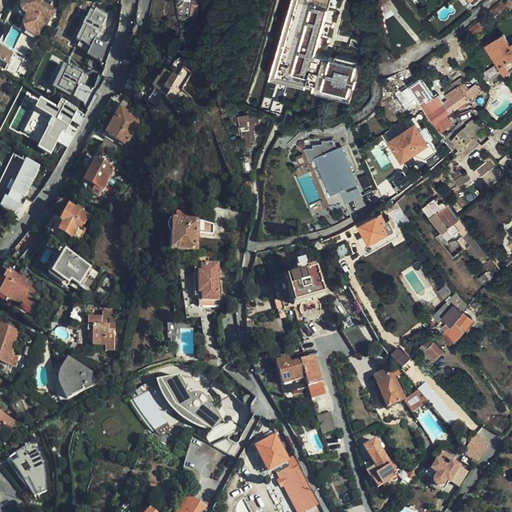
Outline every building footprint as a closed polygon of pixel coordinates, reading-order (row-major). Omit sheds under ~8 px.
[(53,7),(51,5),(52,3),(46,0),(21,0),(21,2),(20,4),(19,6),(20,8),(20,10),(22,12),(23,13),(25,13),(25,14),(46,26),(53,11),(52,10),(53,7)] [(278,73),(299,0),(294,0),(272,76),(352,100),(362,65),(359,64),(350,94),(278,73)] [(332,0),(299,0),(278,73),(350,94),(359,64),(361,60),(339,53),(338,57),(334,56),(333,56),(317,51),(332,0)] [(504,7),(499,1),(492,6),(496,12),(497,12),(504,7)] [(197,6),(192,4),(189,4),(187,15),(196,18),(197,6)] [(89,6),(76,51),(105,59),(118,15),(89,6)] [(484,18),(476,23),(480,29),(488,24),(484,18)] [(511,66),(511,42),(508,45),(502,34),(486,44),(503,72),(511,66)] [(0,51),(9,55),(11,51),(0,45),(0,51)] [(0,62),(5,65),(9,55),(0,51),(0,62)] [(179,90),(190,73),(181,67),(175,77),(163,69),(158,77),(156,75),(150,86),(151,87),(143,100),(155,107),(162,97),(171,103),(173,101),(185,109),(192,98),(179,90)] [(464,83),(465,82),(462,78),(444,91),(446,95),(464,83)] [(428,113),(444,102),(441,98),(438,94),(433,98),(420,79),(409,86),(428,113)] [(444,102),(450,111),(480,90),(475,83),(468,88),(464,83),(446,95),(441,98),(444,102)] [(123,109),(127,101),(121,97),(110,100),(102,113),(112,119),(117,110),(120,111),(121,108),(123,109)] [(65,105),(60,103),(57,108),(40,100),(35,111),(52,119),(42,140),(41,142),(37,148),(52,155),(54,149),(58,141),(71,115),(74,110),(65,105)] [(444,125),(450,121),(445,114),(450,111),(444,102),(428,113),(441,132),(446,128),(444,125)] [(84,114),(74,110),(71,115),(58,141),(67,146),(80,121),(84,114)] [(117,110),(112,119),(103,136),(122,147),(136,121),(120,111),(117,110)] [(52,119),(35,111),(25,132),(21,140),(37,148),(41,142),(42,140),(52,119)] [(249,114),(239,115),(241,126),(239,126),(240,131),(243,130),(245,130),(245,136),(247,147),(253,146),(252,130),(252,125),(254,125),(256,125),(256,120),(258,118),(256,116),(250,117),(249,114)] [(451,140),(464,157),(480,143),(476,139),(475,138),(473,135),(475,133),(481,127),(479,124),(477,125),(476,124),(471,119),(466,123),(467,125),(456,134),(451,140)] [(409,120),(395,128),(400,135),(413,126),(409,120)] [(400,135),(391,140),(403,159),(412,153),(409,149),(425,139),(416,124),(413,126),(400,135)] [(91,133),(85,145),(94,151),(99,141),(101,139),(91,133)] [(332,136),(306,147),(311,158),(337,147),(332,136)] [(428,143),(425,139),(409,149),(412,153),(428,143)] [(97,153),(109,160),(115,151),(99,141),(94,151),(97,153)] [(85,145),(79,154),(92,162),(93,160),(97,153),(94,151),(85,145)] [(343,147),(315,158),(330,193),(340,189),(346,202),(363,195),(343,147)] [(27,161),(15,155),(0,187),(0,191),(11,197),(27,161)] [(492,158),(477,168),(489,185),(503,175),(492,158)] [(93,160),(92,162),(81,183),(92,188),(89,195),(97,199),(111,170),(93,160)] [(27,161),(11,197),(11,199),(8,197),(1,212),(8,217),(14,222),(28,206),(25,205),(42,167),(27,161)] [(390,180),(398,191),(410,181),(401,171),(390,180)] [(469,172),(457,181),(462,187),(473,178),(469,172)] [(367,174),(359,178),(364,188),(372,185),(367,174)] [(457,216),(448,203),(445,206),(442,202),(439,204),(435,198),(427,204),(432,210),(434,208),(450,227),(449,228),(454,235),(466,226),(457,216)] [(373,215),(361,221),(371,239),(388,229),(390,230),(396,227),(396,225),(388,212),(399,205),(396,201),(393,203),(381,210),(373,215)] [(434,208),(432,210),(430,212),(445,231),(449,228),(450,227),(434,208)] [(73,228),(79,217),(65,209),(54,231),(75,242),(80,233),(73,228)] [(30,228),(46,238),(55,221),(44,211),(30,228)] [(197,224),(174,223),(174,253),(197,254),(198,237),(213,237),(213,227),(197,224)] [(467,231),(469,230),(466,226),(454,235),(457,239),(463,234),(467,231)] [(484,253),(467,231),(463,234),(469,242),(468,244),(471,249),(473,247),(479,256),(484,253)] [(13,247),(11,250),(25,259),(40,241),(27,232),(22,238),(13,247)] [(76,290),(87,271),(63,255),(62,256),(49,277),(72,291),(74,289),(76,290)] [(201,267),(207,266),(207,261),(197,262),(198,272),(194,273),(195,300),(198,300),(199,309),(219,308),(219,305),(202,304),(201,296),(198,296),(197,275),(200,276),(201,267)] [(219,305),(220,266),(207,266),(201,267),(200,276),(197,275),(198,296),(201,296),(202,304),(219,305)] [(324,298),(315,267),(275,278),(284,309),(324,298)] [(37,302),(41,295),(34,290),(35,288),(26,282),(25,284),(5,272),(0,280),(0,285),(0,299),(20,312),(21,310),(31,316),(37,307),(28,301),(30,298),(37,302)] [(487,280),(483,274),(477,279),(481,284),(487,280)] [(443,318),(450,325),(463,311),(468,304),(457,292),(448,301),(453,307),(443,318)] [(450,325),(446,330),(454,338),(471,319),(463,311),(450,325)] [(110,322),(110,314),(100,313),(100,318),(86,318),(86,326),(91,326),(91,331),(90,345),(103,346),(103,351),(113,351),(114,322),(110,322)] [(438,323),(446,330),(450,325),(443,318),(438,323)] [(246,326),(247,333),(257,331),(256,323),(246,324),(246,326)] [(359,325),(341,330),(357,356),(372,347),(359,325)] [(7,356),(15,334),(0,329),(0,364),(13,369),(16,360),(7,356)] [(428,348),(437,358),(445,351),(436,341),(428,348)] [(398,350),(389,358),(400,369),(409,361),(398,350)] [(322,382),(313,358),(291,366),(289,358),(275,363),(283,388),(298,383),(301,390),(322,382)] [(88,388),(89,375),(65,360),(59,369),(59,371),(58,372),(58,374),(58,375),(57,377),(57,379),(57,380),(57,382),(57,384),(57,385),(58,387),(58,388),(59,390),(64,401),(88,388)] [(118,364),(110,363),(109,371),(117,372),(118,364)] [(373,377),(388,409),(405,401),(389,369),(373,377)] [(179,377),(156,382),(162,399),(175,414),(193,426),(210,432),(224,424),(208,396),(206,397),(202,394),(197,392),(190,393),(179,377)] [(412,414),(427,403),(418,391),(404,402),(412,414)] [(458,419),(452,410),(442,417),(449,426),(458,419)] [(336,430),(329,412),(320,415),(327,434),(336,430)] [(12,426),(0,416),(0,432),(2,431),(6,434),(12,426)] [(37,430),(44,426),(40,420),(34,424),(37,430)] [(316,429),(307,433),(316,452),(324,449),(316,429)] [(463,453),(476,462),(488,445),(475,436),(463,453)] [(285,461),(274,439),(257,448),(269,469),(285,461)] [(397,475),(373,440),(363,446),(381,472),(371,479),(377,488),(397,475)] [(45,465),(44,461),(36,446),(26,452),(24,449),(14,454),(17,461),(13,464),(22,482),(27,479),(37,498),(47,493),(47,474),(45,465)] [(451,461),(452,462),(457,456),(447,447),(434,460),(441,465),(441,464),(446,468),(451,461)] [(459,467),(452,462),(451,461),(446,468),(441,464),(441,465),(435,473),(439,476),(435,481),(434,484),(435,487),(437,489),(440,490),(443,489),(445,487),(448,482),(449,483),(459,467)] [(401,482),(406,487),(417,476),(409,468),(405,472),(408,475),(401,482)] [(204,511),(206,509),(191,501),(187,509),(185,508),(182,511),(204,511)]
